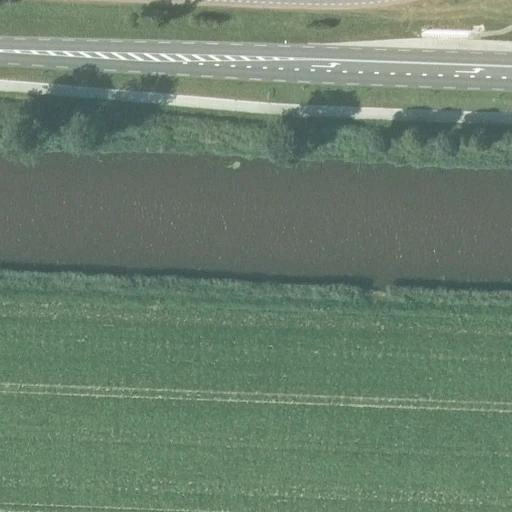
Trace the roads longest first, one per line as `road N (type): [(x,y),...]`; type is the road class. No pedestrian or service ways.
road 1 (primary): [(0,53),(511,85)]
road 2 (primary): [(511,60),(0,49)]
